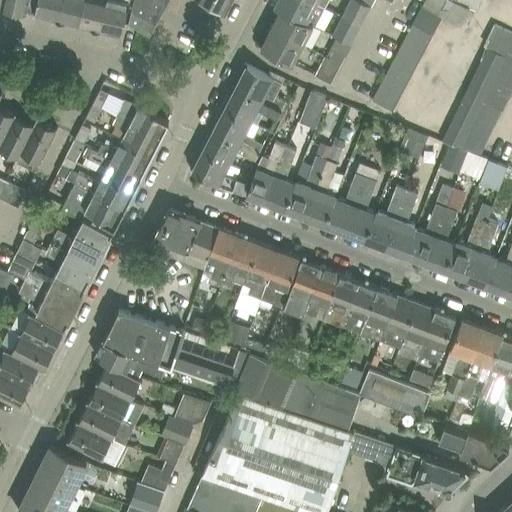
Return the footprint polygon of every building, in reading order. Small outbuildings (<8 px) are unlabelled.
[(28,11),(30,0),(1,0),(1,4),(28,11)] [(63,0),(38,0),(36,12),(59,18),(63,0)] [(79,23),(84,0),(63,0),(59,18),(79,23)] [(106,0),(84,0),(79,23),(99,28),(106,0)] [(122,33),(127,14),(130,0),(106,0),(99,28),(122,33)] [(162,13),(138,0),(134,0),(132,11),(156,24),(159,18),(162,13)] [(168,2),(163,0),(138,0),(162,13),(165,8),(168,2)] [(206,0),(227,10),(232,0),(206,0)] [(326,6),(315,0),(277,0),(275,4),(282,7),(282,6),(308,20),(308,19),(314,22),(317,24),(326,6)] [(365,17),(372,4),(364,0),(349,0),(343,14),(362,24),(365,17)] [(425,0),(424,3),(444,14),(462,23),(471,7),(476,9),(480,0),(425,0)] [(424,3),(414,22),(434,33),(444,14),(424,3)] [(282,6),(282,7),(272,26),(304,42),(314,22),(308,19),(308,20),(282,6)] [(156,24),(132,11),(129,23),(131,24),(137,27),(151,34),(151,33),(156,24)] [(358,31),(362,24),(343,14),(333,32),(338,34),(352,42),(358,31)] [(496,21),(487,39),(491,41),(496,44),(505,25),(496,21)] [(414,22),(409,31),(429,42),(434,33),(414,22)] [(511,28),(505,25),(496,44),(505,48),(511,34),(511,28)] [(304,42),(272,26),(262,45),(294,62),(304,42)] [(409,31),(404,41),(424,51),(429,42),(409,31)] [(348,49),(334,41),(328,54),(342,61),(348,49)] [(404,41),(399,50),(419,61),(424,51),(404,41)] [(491,41),(486,51),(504,60),(509,50),(505,48),(496,44),(491,41)] [(399,50),(394,60),(414,70),(419,61),(399,50)] [(486,51),(481,60),(500,69),(504,60),(486,51)] [(332,80),(342,61),(328,54),(326,53),(319,66),(316,72),(319,74),(332,81),(332,80)] [(394,60),(389,69),(409,80),(414,70),(394,60)] [(481,60),(477,70),(495,79),(500,69),(481,60)] [(511,63),(504,60),(500,69),(511,75),(511,63)] [(283,80),(269,73),(246,61),(238,76),(240,77),(237,83),(283,106),(287,99),(277,94),(283,80)] [(389,69),(384,79),(403,89),(409,80),(389,69)] [(511,75),(500,69),(495,79),(511,87),(511,75)] [(477,70),(472,80),(490,89),(495,79),(477,70)] [(384,79),(379,88),(399,99),(403,89),(384,79)] [(511,87),(495,79),(490,89),(508,98),(511,90),(511,87)] [(472,80),(467,90),(485,98),(490,89),(472,80)] [(283,106),(237,83),(233,90),(231,89),(224,103),(253,118),(259,106),(278,116),(283,106)] [(101,87),(94,102),(102,107),(107,98),(110,91),(101,87)] [(300,119),(317,126),(329,95),(312,88),(300,119)] [(379,88),(373,98),(393,109),(399,99),(379,88)] [(490,89),(485,98),(503,107),(504,107),(508,98),(490,89)] [(467,90),(463,99),(481,108),(485,98),(467,90)] [(485,98),(481,108),(499,117),(504,107),(503,107),(485,98)] [(463,99),(458,109),(476,118),(481,108),(463,99)] [(94,102),(87,115),(96,120),(102,107),(94,102)] [(121,107),(117,114),(161,137),(170,119),(158,113),(159,111),(141,103),(141,102),(136,112),(121,107)] [(218,120),(215,126),(261,149),(264,142),(246,132),(253,118),(224,103),(215,119),(218,120)] [(0,144),(16,112),(0,104),(0,144)] [(481,108),(476,118),(494,127),(499,117),(481,108)] [(458,109),(453,119),(471,128),(476,118),(458,109)] [(36,120),(35,121),(16,112),(0,144),(0,147),(18,156),(19,156),(22,151),(21,151),(36,120)] [(114,120),(127,130),(122,138),(152,154),(161,137),(117,114),(114,120)] [(41,161),(59,125),(58,125),(57,126),(39,116),(39,115),(38,115),(36,120),(21,151),(22,151),(19,156),(18,156),(16,158),(37,169),(41,161)] [(476,118),(471,128),(489,137),(494,127),(476,118)] [(453,119),(448,129),(466,137),(471,128),(453,119)] [(80,128),(76,136),(85,141),(89,133),(92,127),(83,122),(80,128)] [(261,149),(215,126),(211,133),(209,132),(201,146),(231,160),(236,149),(255,159),(261,149)] [(471,128),(466,137),(485,146),(489,137),(471,128)] [(448,129),(444,138),(450,141),(462,146),(466,137),(448,129)] [(412,131),(406,147),(421,153),(428,138),(412,131)] [(76,136),(67,153),(77,159),(87,142),(85,141),(76,136)] [(466,137),(462,146),(469,148),(481,153),(482,153),(485,146),(466,137)] [(104,140),(100,148),(144,171),(152,154),(122,138),(119,145),(104,140)] [(428,138),(421,153),(437,159),(443,144),(428,138)] [(266,199),(287,143),(276,139),(270,155),(264,152),(258,164),(247,192),(266,199)] [(329,155),(333,143),(321,139),(307,179),(298,176),(298,178),(290,176),(287,175),(297,146),(287,143),(266,199),(285,206),(286,204),(287,204),(290,205),(291,209),(296,210),(299,209),(307,212),(329,155)] [(324,218),(327,220),(328,220),(328,222),(346,229),(371,163),(359,158),(346,196),(337,193),(334,192),(335,190),(328,187),(344,144),(335,140),(333,143),(329,155),(307,212),(315,215),(317,218),(321,220),(324,218)] [(450,141),(441,163),(460,171),(461,169),(469,148),(462,146),(450,141)] [(89,143),(84,152),(89,155),(108,165),(104,173),(135,188),(144,171),(100,148),(89,143)] [(225,171),(231,160),(201,146),(201,147),(203,149),(200,155),(198,153),(191,167),(220,182),(244,191),(249,177),(243,174),(242,177),(225,171)] [(482,177),(490,156),(482,153),(481,153),(469,148),(461,169),(482,177)] [(500,187),(509,164),(490,156),(482,177),(481,179),(500,187)] [(63,161),(58,171),(75,179),(80,170),(63,161)] [(387,242),(409,185),(397,181),(387,209),(379,207),(378,209),(377,208),(367,205),(381,167),(371,163),(346,229),(365,236),(366,234),(367,235),(370,236),(372,239),(376,241),(380,239),(387,242)] [(80,170),(75,179),(76,180),(126,206),(135,188),(104,173),(100,180),(80,170)] [(18,183),(8,178),(0,193),(0,194),(19,204),(24,195),(14,190),(18,183)] [(76,180),(62,206),(83,217),(87,210),(116,225),(125,207),(126,206),(76,180)] [(426,227),(417,224),(415,223),(415,221),(408,218),(418,188),(409,185),(387,242),(395,245),(397,248),(401,250),(405,249),(407,250),(409,250),(408,253),(427,260),(448,203),(455,185),(443,180),(426,227)] [(468,273),(489,215),(478,211),(467,240),(459,237),(459,239),(458,239),(447,235),(457,206),(448,203),(427,260),(445,267),(446,265),(448,265),(450,266),(452,269),(456,271),(460,270),(468,273)] [(187,259),(202,218),(170,206),(151,244),(168,252),(187,259)] [(489,215),(468,273),(474,275),(476,276),(477,279),(482,280),(485,279),(486,280),(489,281),(488,283),(507,290),(511,276),(511,245),(508,257),(495,253),(496,251),(489,248),(500,219),(489,215)] [(98,261),(114,228),(112,227),(111,229),(85,216),(79,227),(74,237),(58,229),(53,239),(98,261)] [(39,231),(44,221),(34,217),(29,226),(39,231)] [(209,256),(220,225),(202,218),(187,259),(205,266),(206,266),(209,256)] [(222,283),(240,232),(235,230),(220,225),(209,256),(206,266),(213,269),(209,279),(221,283),(222,283)] [(45,243),(35,238),(39,231),(29,226),(19,248),(37,257),(45,243)] [(245,282),(260,240),(240,232),(222,283),(232,287),(235,279),(245,282)] [(87,282),(98,261),(53,239),(48,248),(64,256),(58,268),(53,279),(32,268),(37,257),(19,248),(9,268),(27,276),(26,278),(76,304),(87,282)] [(263,293),(280,247),(260,240),(245,282),(251,284),(249,290),(263,296),(263,293)] [(282,303),(289,286),(293,273),(300,255),(299,254),(280,247),(263,293),(263,296),(282,303)] [(306,309),(323,263),(303,256),(286,301),(306,309)] [(330,301),(342,270),(323,263),(306,309),(324,316),(330,301)] [(0,293),(3,295),(15,272),(0,264),(0,293)] [(342,270),(330,301),(337,304),(332,319),(343,323),(360,277),(342,270)] [(361,330),(379,285),(360,277),(343,323),(361,330)] [(26,278),(20,289),(42,300),(38,309),(49,314),(67,323),(76,304),(26,278)] [(382,337),(398,292),(379,285),(361,330),(382,337)] [(248,314),(257,294),(247,290),(237,309),(248,314)] [(406,330),(418,299),(398,292),(382,337),(401,345),(407,330),(406,330)] [(420,352),(437,306),(418,299),(406,330),(407,330),(401,345),(420,352)] [(243,347),(198,332),(183,327),(120,306),(112,321),(105,337),(136,352),(167,362),(228,385),(243,347)] [(450,333),(457,314),(437,306),(420,352),(440,359),(450,333)] [(66,329),(66,328),(48,319),(30,310),(21,330),(55,347),(64,328),(66,329)] [(467,373),(486,325),(463,316),(444,368),(453,371),(445,392),(458,397),(461,389),(467,374),(467,373)] [(248,335),(251,325),(231,318),(225,335),(245,343),(248,335)] [(494,362),(505,332),(486,325),(467,373),(467,374),(461,389),(458,397),(459,397),(460,395),(469,399),(485,359),(494,362)] [(45,366),(55,347),(21,330),(11,349),(41,364),(41,365),(46,367),(47,367),(45,366)] [(507,385),(511,371),(511,334),(505,332),(494,362),(489,374),(495,376),(487,398),(499,402),(500,402),(506,385),(507,385)] [(263,354),(268,342),(248,335),(245,343),(243,347),(263,354)] [(136,352),(105,337),(97,353),(109,360),(139,374),(139,375),(143,367),(163,373),(167,362),(136,352)] [(286,362),(291,348),(269,340),(268,340),(268,342),(263,354),(286,362)] [(0,343),(0,367),(30,383),(40,364),(41,365),(41,364),(11,349),(0,343)] [(304,369),(311,351),(293,345),(292,348),(291,348),(286,362),(304,369)] [(342,382),(325,376),(322,375),(304,369),(286,362),(263,354),(243,347),(228,385),(240,389),(240,388),(350,426),(362,391),(361,390),(362,389),(342,382)] [(328,358),(311,351),(304,369),(322,375),(328,358)] [(348,366),(349,364),(332,357),(325,376),(342,382),(348,366)] [(139,374),(109,360),(99,380),(133,397),(143,377),(139,375),(139,374)] [(362,389),(368,373),(348,366),(342,382),(362,389)] [(411,376),(432,384),(435,374),(415,366),(411,376)] [(21,402),(30,383),(0,367),(0,392),(21,404),(22,403),(21,402)] [(133,397),(99,380),(89,399),(124,417),(133,397)] [(423,414),(432,390),(409,381),(400,405),(423,414)] [(327,511),(349,448),(356,428),(350,426),(240,388),(240,389),(204,471),(204,472),(261,492),(317,511),(327,511)] [(185,390),(176,414),(194,421),(203,417),(204,418),(212,398),(185,390)] [(467,401),(459,397),(458,397),(448,420),(458,424),(467,401)] [(124,417),(89,399),(80,419),(114,436),(127,441),(136,422),(124,417)] [(505,431),(511,412),(511,406),(500,402),(491,426),(505,431)] [(186,441),(194,421),(176,414),(170,411),(162,432),(164,433),(185,441),(186,441)] [(116,462),(127,441),(114,436),(80,419),(70,438),(69,437),(69,438),(86,447),(104,456),(116,462)] [(509,444),(507,441),(488,435),(483,433),(465,426),(458,424),(448,420),(447,422),(444,429),(440,441),(462,449),(462,451),(492,462),(510,445),(509,444)] [(445,459),(356,428),(349,448),(386,460),(383,468),(389,470),(388,472),(413,480),(416,478),(424,481),(424,479),(445,486),(449,488),(450,488),(451,488),(452,487),(453,487),(453,486),(454,486),(454,485),(454,484),(454,483),(454,482),(453,482),(454,481),(467,468),(464,465),(445,459)] [(177,461),(185,441),(164,433),(156,452),(167,457),(177,461)] [(52,443),(41,466),(77,483),(88,461),(52,443)] [(173,470),(177,461),(167,457),(163,467),(165,467),(173,470)] [(165,487),(173,470),(165,467),(163,467),(150,461),(143,479),(165,487)] [(86,488),(77,483),(41,466),(30,487),(66,505),(75,509),(86,488)] [(204,472),(189,505),(208,511),(253,511),(261,492),(204,472)] [(160,500),(165,487),(143,479),(138,492),(160,500)] [(62,511),(66,505),(30,487),(19,509),(24,511),(62,511)] [(427,511),(401,503),(403,498),(382,491),(374,511),(427,511)] [(158,504),(160,500),(138,492),(136,495),(134,503),(155,511),(158,504)] [(154,511),(155,511),(134,503),(131,502),(126,511),(154,511)]
